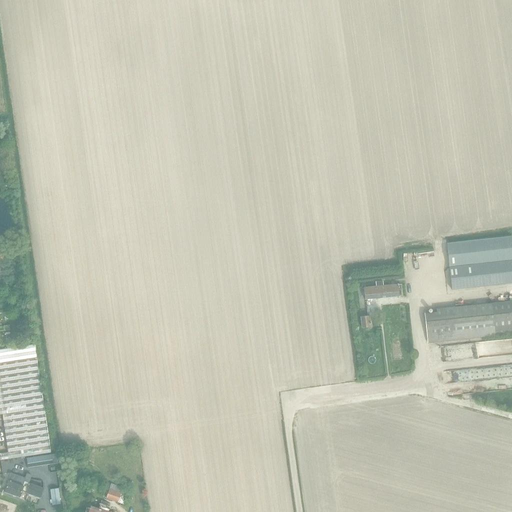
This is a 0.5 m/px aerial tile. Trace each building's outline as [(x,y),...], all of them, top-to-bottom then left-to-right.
[(451,289),(511,282),(511,245),(511,236),(446,243),(451,289)] [(365,300),(403,296),(402,284),(364,288),(365,300)] [(511,333),(511,300),(436,309),(436,312),(424,313),(427,342),(511,333)] [(361,326),(375,325),(373,314),(360,315),(361,326)] [(0,460),(50,452),(34,344),(0,349),(0,414),(2,415),(7,451),(0,451),(0,460)] [(28,467),(52,464),(51,454),(27,458),(28,467)] [(40,498),(43,488),(28,482),(31,474),(26,473),(25,477),(11,472),(4,492),(19,497),(21,489),(27,491),(26,493),(40,498)] [(58,488),(50,489),(52,505),(60,504),(58,488)] [(118,501),(121,492),(109,488),(106,497),(118,501)] [(107,511),(105,511),(107,504),(100,502),(98,509),(90,506),(88,511),(107,511)]
